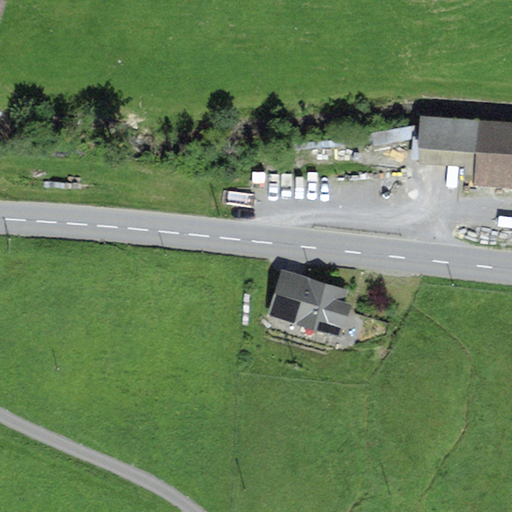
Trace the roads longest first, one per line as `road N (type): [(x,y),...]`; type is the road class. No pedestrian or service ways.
road 1 (primary): [(0,220),(511,269)]
road 2 (track): [(0,419),(186,511)]
